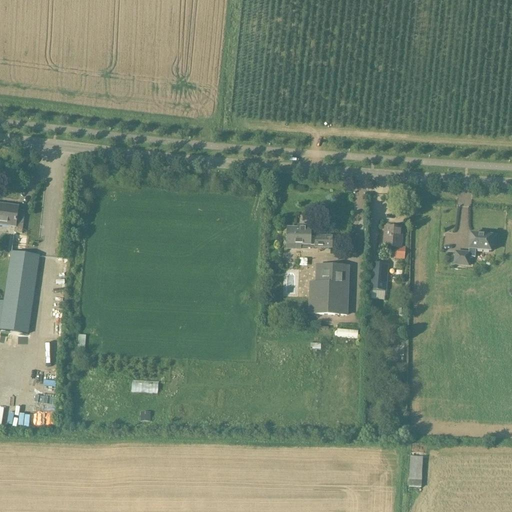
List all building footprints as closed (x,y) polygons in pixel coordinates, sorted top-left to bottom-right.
[(22,234),(25,212),(18,211),(18,207),(0,204),(0,225),(15,227),(14,233),(22,234)] [(298,230),(287,230),(287,249),(300,250),(300,245),(309,246),(309,248),(332,249),(332,239),(311,238),(311,228),(298,227),(298,230)] [(406,249),(401,249),(402,230),(385,228),(384,248),(395,249),(395,260),(405,261),(406,249)] [(493,246),(494,239),(492,239),(492,237),(471,235),(469,254),(456,253),(455,265),(469,267),(470,258),(475,258),(476,251),(491,252),(492,246),(493,246)] [(0,331),(28,336),(40,256),(11,252),(0,331)] [(347,316),(349,265),(316,264),(315,282),(310,281),(308,314),(347,316)] [(371,279),(382,280),(384,266),(372,265),(371,279)] [(337,330),(337,338),(358,338),(358,330),(337,330)] [(131,381),(131,393),(158,394),(158,382),(131,381)] [(140,412),(140,422),(150,422),(150,412),(140,412)] [(425,460),(412,460),(411,485),(424,486),(425,460)]
